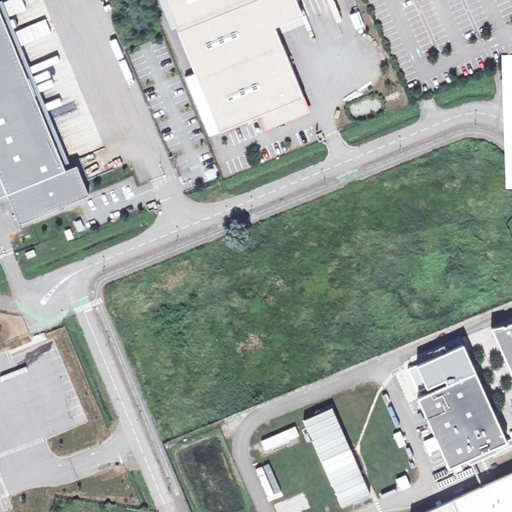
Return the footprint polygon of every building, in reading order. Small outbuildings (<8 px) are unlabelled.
[(0,0),(0,202),(8,199),(19,224),(67,204),(89,195),(77,166),(71,168),(2,0),(0,0)] [(165,0),(219,132),(260,115),(266,130),(309,113),(275,28),(302,17),(295,0),(165,0)] [(356,28),(363,25),(358,12),(351,15),(356,28)] [(121,200),(134,196),(129,184),(116,188),(121,200)] [(503,325),(491,328),(511,375),(511,323),(508,324),(508,325),(504,326),(503,325)] [(506,441),(475,372),(417,397),(448,468),(467,459),(506,442),(506,441)] [(332,408),(304,420),(342,507),(370,495),(332,408)] [(380,432),(393,427),(391,422),(378,426),(380,432)] [(424,428),(417,431),(420,437),(426,434),(424,428)] [(393,434),(398,448),(406,445),(401,431),(393,434)] [(506,442),(467,459),(469,464),(511,444),(511,438),(506,441),(506,442)] [(511,511),(511,474),(427,511),(511,511)] [(400,490),(410,486),(406,475),(396,479),(400,490)] [(276,511),(303,511),(311,509),(304,493),(274,505),(276,511)]
